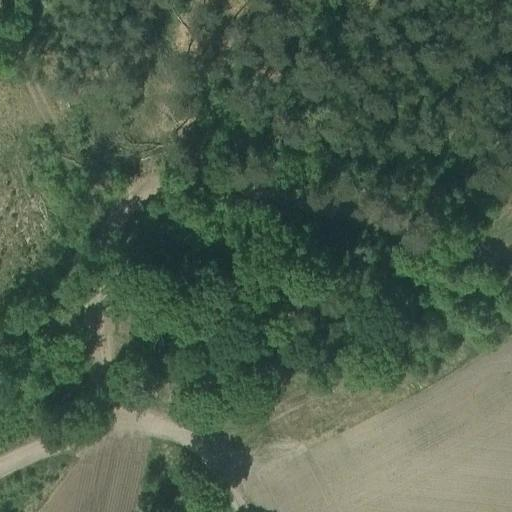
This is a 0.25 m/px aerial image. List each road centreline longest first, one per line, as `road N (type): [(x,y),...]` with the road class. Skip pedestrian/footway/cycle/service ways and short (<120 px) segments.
road 1 (track): [(0,64),(111,292),(244,511)]
road 2 (track): [(149,173),(287,191),(511,244)]
road 3 (track): [(183,0),(149,173),(111,292)]
road 4 (track): [(172,393),(0,465)]
